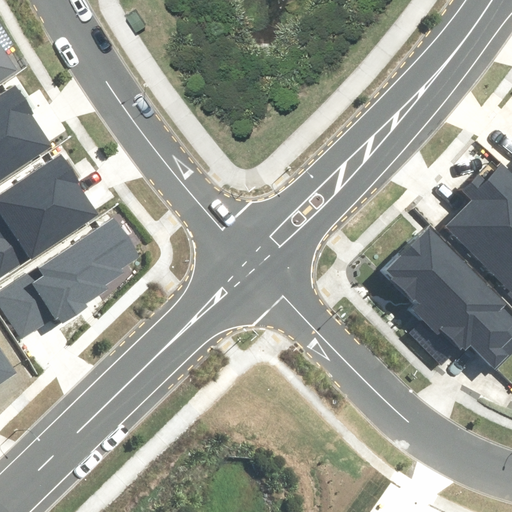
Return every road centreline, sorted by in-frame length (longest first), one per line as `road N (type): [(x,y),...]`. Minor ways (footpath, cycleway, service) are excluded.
road 1 (residential): [(492,0),(402,112),(249,264)]
road 2 (residential): [(249,264),(0,498)]
road 3 (residential): [(511,472),(410,423),(249,264)]
road 4 (residential): [(54,0),(105,85),(249,264)]
